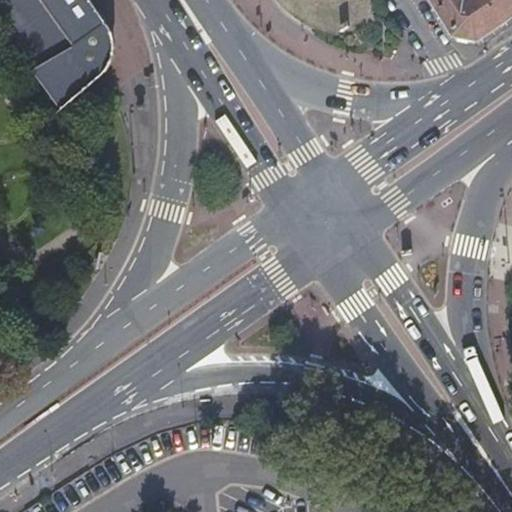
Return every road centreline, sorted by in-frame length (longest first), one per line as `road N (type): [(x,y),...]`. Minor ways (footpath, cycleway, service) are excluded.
road 1 (secondary): [(146,376),(290,374),(355,388),(398,408),(467,462)]
road 2 (secondary): [(184,19),(167,213),(121,333)]
road 3 (secondary): [(495,434),(466,340),(465,277),(476,210),(509,124)]
road 4 (secondary): [(319,256),(467,462)]
road 5 (secondary): [(442,113),(303,86),(211,26)]
road 6 (secondary): [(495,434),(358,230)]
road 7 (secondary): [(184,19),(291,214)]
road 8 (secondary): [(146,376),(319,256)]
road 9 (secondary): [(291,214),(121,333)]
road 10 (secondary): [(328,189),(211,26)]
road 11 (secondary): [(358,230),(509,124)]
road 12 (secondary): [(0,476),(146,376)]
road 13 (secondary): [(121,333),(0,419)]
road 14 (secondary): [(442,113),(328,189)]
